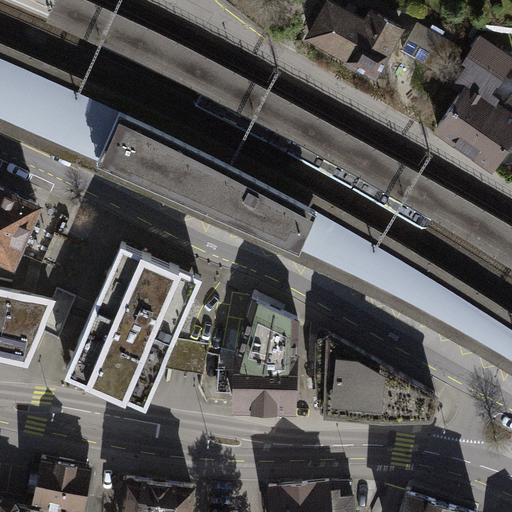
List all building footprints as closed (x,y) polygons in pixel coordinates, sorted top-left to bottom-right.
[(511,224),(445,186),(311,112),(209,58),(116,13),(86,0),(55,0),(47,19),(135,58),(251,116),(338,162),(448,224),(511,265),(511,224)] [(398,31),(340,0),(322,0),(304,34),(375,73),(398,31)] [(413,20),(397,48),(433,69),(449,41),(413,20)] [(460,86),(433,124),(462,143),(492,98),(486,94),(510,59),(474,35),(459,57),(465,61),(452,80),(460,86)] [(124,117),(131,101),(0,42),(0,130),(100,173),(108,153),(124,117)] [(501,104),(492,98),(462,143),(489,161),(511,125),(511,96),(508,94),(501,104)] [(424,257),(343,209),(237,154),(131,101),(124,117),(222,164),(307,209),(295,236),(108,153),(100,173),(287,255),(404,310),(511,372),(511,313),(475,288),(424,257)] [(222,164),(124,117),(108,153),(295,236),(307,209),(222,164)] [(30,191),(0,177),(0,252),(15,259),(43,197),(30,191)] [(197,280),(118,243),(63,359),(141,396),(156,365),(170,336),(197,280)] [(57,298),(0,285),(0,358),(29,364),(57,298)] [(297,316),(248,294),(238,318),(223,361),(232,408),(294,407),(297,316)] [(431,389),(320,323),(320,341),(320,408),(425,411),(431,389)] [(208,344),(170,336),(156,365),(166,367),(181,370),(198,374),(208,344)] [(89,461),(36,453),(30,499),(82,506),(89,461)] [(187,511),(192,486),(133,477),(127,511),(187,511)] [(355,511),(355,479),(264,481),(264,511),(355,511)] [(477,511),(478,509),(409,487),(400,511),(477,511)] [(0,494),(0,511),(27,511),(30,502),(0,494)]
